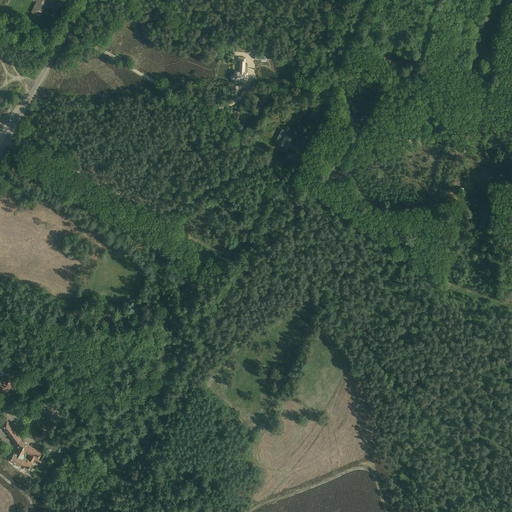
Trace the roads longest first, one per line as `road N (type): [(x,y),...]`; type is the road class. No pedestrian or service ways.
road 1 (track): [(443,281),(284,165),(250,167),(157,210),(31,146),(4,142)]
road 2 (track): [(0,315),(69,359),(93,364),(183,309),(194,273),(186,251),(165,232),(4,142)]
road 3 (track): [(65,33),(208,109),(242,96),(251,54)]
road 4 (track): [(314,186),(345,155),(377,94),(415,61),(434,0)]
road 5 (track): [(369,465),(395,439),(431,422),(504,511)]
road 6 (track): [(64,356),(77,387),(125,424),(137,404),(129,344)]
road 7 (track): [(249,511),(369,465),(386,511)]
road 8 (tertiary): [(0,150),(84,0)]
